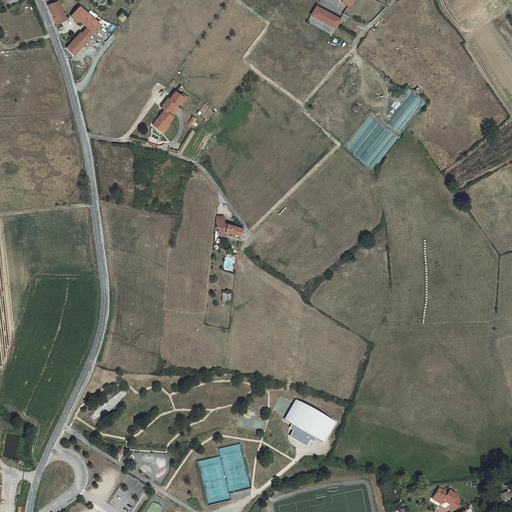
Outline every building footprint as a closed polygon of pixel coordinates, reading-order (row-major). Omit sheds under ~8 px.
[(63,13),(58,1),(48,5),(53,17),(63,13)] [(339,19),(317,5),(311,14),(333,28),(339,19)] [(75,21),(84,28),(91,18),(80,9),(72,18),(75,21)] [(66,20),(63,13),(53,17),(56,24),(66,20)] [(333,28),(311,14),(307,21),(330,35),(333,28)] [(101,27),(91,18),(84,28),(75,39),(74,38),(66,47),(73,57),(95,33),(101,27)] [(165,100),(157,109),(161,112),(165,115),(172,106),(174,107),(176,104),(180,99),(177,97),(172,93),(166,101),(165,100)] [(386,124),(395,131),(419,99),(416,97),(408,107),(407,106),(415,96),(410,93),(386,124)] [(394,109),(399,104),(395,101),(391,106),(394,109)] [(165,115),(161,112),(149,126),(159,134),(165,126),(164,125),(170,118),(165,115)] [(367,147),(383,126),(369,116),(346,148),(368,164),(372,160),(374,161),(373,163),(375,165),(381,157),(367,147)] [(224,218),(217,217),(216,224),(218,224),(217,228),(221,229),(220,233),(221,233),(221,237),(223,237),(224,231),(227,223),(224,218)] [(227,223),(224,231),(240,236),(242,230),(227,223)] [(231,301),(231,292),(223,292),(222,301),(231,301)] [(333,423),(294,400),(282,420),(289,424),(287,428),(291,430),(288,436),(305,446),(308,440),(312,443),(315,439),(321,443),(333,423)] [(438,489),(434,495),(432,500),(436,502),(441,505),(443,501),(445,502),(449,504),(449,505),(452,510),(454,509),(459,500),(457,496),(454,495),(455,494),(449,490),(447,494),(438,489)] [(502,490),(493,494),(495,502),(504,499),(502,490)]
